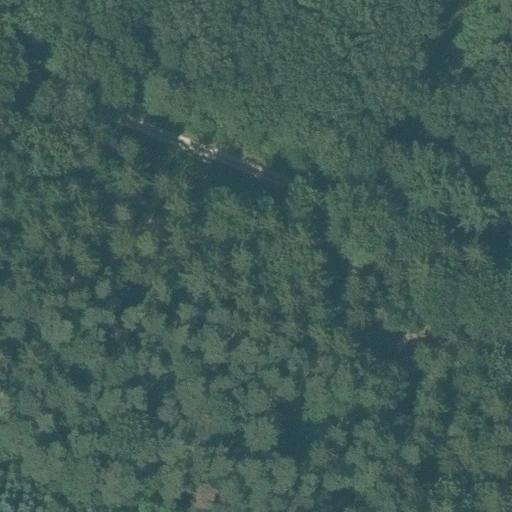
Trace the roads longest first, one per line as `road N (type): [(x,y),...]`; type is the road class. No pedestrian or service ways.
road 1 (track): [(511,266),(0,76)]
road 2 (track): [(511,0),(418,232)]
